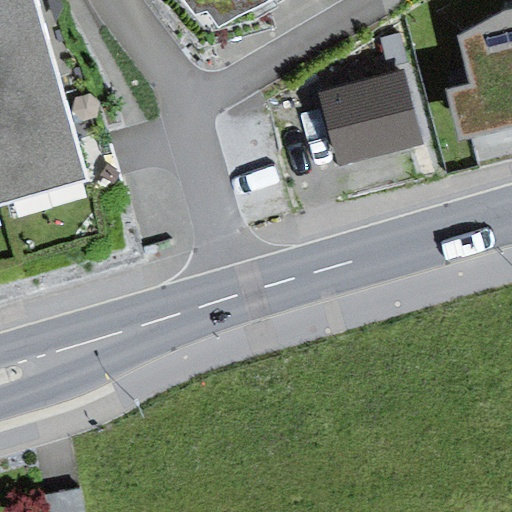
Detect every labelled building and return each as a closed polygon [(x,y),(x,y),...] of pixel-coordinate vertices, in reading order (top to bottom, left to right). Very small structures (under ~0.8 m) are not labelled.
[(0,212),(87,188),(33,0),(7,0),(0,2),(0,212)] [(178,0),(195,24),(210,15),(222,36),(283,0),(178,0)] [(472,94),(451,98),(461,142),(511,130),(511,14),(508,15),(461,42),(472,94)] [(400,76),(320,96),(338,172),(419,152),(400,76)] [(81,482),(44,489),(48,511),(60,511),(86,508),(81,482)]
